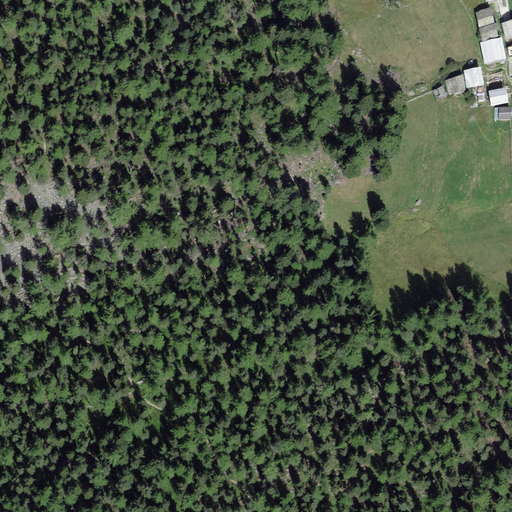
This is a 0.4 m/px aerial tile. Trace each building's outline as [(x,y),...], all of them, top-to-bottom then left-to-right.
[(473,14),(477,30),(491,26),(487,10),(473,14)] [(511,22),(499,26),(503,40),(511,37),(511,22)] [(481,44),(498,40),(495,26),(477,30),(481,44)] [(503,61),(498,40),(481,44),(486,65),(503,61)] [(477,70),(462,72),(466,90),(481,88),(477,70)] [(499,72),(481,76),(486,94),(504,89),(499,72)] [(464,92),(459,77),(443,81),(448,97),(464,92)] [(504,89),(486,94),(489,108),(507,104),(504,89)] [(509,110),(496,111),(496,121),(509,121),(509,110)]
